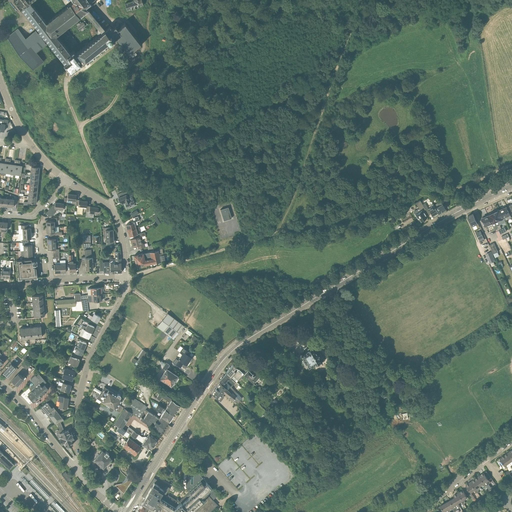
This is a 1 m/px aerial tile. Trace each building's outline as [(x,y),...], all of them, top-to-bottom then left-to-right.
[(125,23),(124,24),(120,27),(119,25),(119,24),(118,24),(118,25),(115,27),(115,26),(115,27),(112,29),(110,26),(105,30),(102,27),(103,26),(102,26),(99,23),(100,23),(99,23),(97,20),(97,19),(96,20),(94,17),(94,16),(94,17),(91,13),(92,13),(91,13),(88,10),(97,3),(100,0),(71,0),(73,2),(66,7),(65,7),(66,7),(63,10),(62,9),(62,10),(59,12),(59,13),(56,15),(56,14),(55,15),(56,15),(53,17),(52,17),(49,20),(49,21),(46,23),(45,20),(44,19),(44,20),(42,17),(42,16),(41,16),(40,14),(40,13),(39,13),(37,11),(37,10),(35,8),(35,7),(34,7),(32,4),(30,2),(31,0),(13,0),(20,9),(21,8),(28,17),(30,20),(31,20),(38,29),(37,29),(38,29),(36,31),(35,30),(35,31),(34,32),(33,33),(32,33),(32,34),(31,34),(31,35),(30,36),(30,35),(29,36),(30,36),(28,37),(27,38),(26,39),(25,39),(24,38),(25,38),(24,37),(24,38),(23,36),(22,35),(21,34),(21,33),(21,34),(20,32),(19,31),(18,30),(18,29),(7,37),(7,38),(8,38),(9,39),(10,40),(10,41),(10,40),(11,41),(11,42),(12,43),(13,44),(12,45),(13,45),(13,44),(14,45),(13,46),(14,46),(15,47),(14,47),(15,48),(15,47),(18,50),(17,51),(19,54),(22,57),(23,57),(25,59),(24,60),(25,60),(26,61),(25,61),(26,61),(27,62),(27,63),(27,62),(28,63),(28,64),(29,65),(30,65),(30,66),(30,67),(31,66),(31,67),(31,68),(32,68),(32,69),(33,69),(32,69),(33,70),(43,61),(42,60),(42,59),(41,58),(40,58),(40,57),(39,57),(39,56),(38,55),(37,54),(38,54),(37,54),(36,53),(37,53),(36,53),(35,52),(36,52),(35,51),(37,50),(37,51),(37,50),(38,49),(39,48),(40,48),(41,47),(42,46),(43,46),(42,46),(44,45),(45,44),(46,44),(48,42),(54,51),(57,54),(64,63),(63,63),(70,72),(76,68),(79,65),(80,65),(85,61),(85,60),(88,58),(89,57),(90,56),(93,54),(95,52),(96,52),(98,50),(101,48),(103,46),(106,44),(108,42),(109,43),(114,40),(115,40),(115,39),(114,39),(116,38),(119,40),(118,41),(119,41),(121,44),(124,47),(123,47),(123,48),(124,47),(126,50),(125,50),(126,51),(126,50),(129,54),(129,55),(129,54),(132,57),(139,51),(137,48),(141,45),(142,45),(142,44),(141,44),(138,41),(139,40),(138,40),(136,38),(136,37),(133,35),(134,34),(133,34),(131,31),(128,28),(129,28),(129,27),(128,28),(125,24),(125,23)] [(136,8),(143,5),(141,0),(131,0),(132,1),(125,4),(127,11),(128,10),(134,8),(134,9),(136,8)] [(39,173),(39,170),(40,167),(32,167),(32,165),(26,164),(25,168),(23,167),(22,172),(25,172),(25,169),(31,170),(31,173),(39,173)] [(128,190),(117,195),(118,198),(120,202),(121,202),(122,204),(125,203),(126,207),(135,203),(132,197),(131,198),(128,190)] [(76,199),(76,195),(68,194),(67,198),(64,198),(64,204),(67,204),(67,203),(75,204),(76,201),(76,199)] [(440,202),(441,204),(435,208),(438,213),(438,214),(439,213),(445,209),(443,205),(445,203),(443,200),(440,202)] [(414,212),(419,221),(420,220),(421,221),(427,218),(423,212),(426,210),(422,204),(420,201),(416,203),(419,209),(414,212)] [(64,204),(55,203),(55,206),(53,205),(45,215),(46,215),(46,214),(49,215),(53,215),(56,213),(55,212),(57,209),(64,209),(64,204)] [(432,216),(438,213),(435,208),(433,204),(431,206),(432,207),(428,209),(432,216)] [(86,217),(92,217),(94,213),(98,213),(98,208),(91,207),(91,206),(87,206),(87,207),(86,212),(86,217)] [(510,216),(506,207),(503,208),(502,208),(501,209),(501,210),(500,210),(504,219),(505,218),(506,221),(511,218),(510,216)] [(231,219),(228,208),(220,210),(224,221),(231,219)] [(504,219),(500,210),(499,210),(497,211),(494,213),(498,221),(504,219)] [(468,216),(474,230),(480,228),(473,213),(468,216)] [(500,225),(498,221),(494,213),(491,214),(490,214),(489,214),(489,215),(488,215),(492,224),(495,223),(500,234),(506,232),(503,224),(500,225)] [(482,218),(486,227),(492,224),(488,215),(487,216),(486,216),(485,216),(485,217),(482,218)] [(136,229),(136,228),(135,226),(137,225),(137,222),(139,221),(138,217),(133,218),(134,222),(131,222),(131,224),(126,225),(127,231),(136,229)] [(46,227),(54,227),(54,221),(57,221),(57,218),(51,218),(51,221),(46,222),(46,227)] [(23,234),(31,233),(30,228),(27,228),(27,225),(21,225),(21,229),(22,229),(23,234)] [(55,232),(54,227),(46,227),(47,233),(50,233),(50,236),(56,235),(62,235),(62,232),(55,232)] [(106,244),(106,245),(115,244),(114,244),(113,230),(110,230),(110,228),(110,227),(103,228),(104,237),(105,237),(106,241),(105,241),(106,241),(106,244)] [(127,231),(129,237),(137,234),(137,231),(140,230),(139,227),(136,228),(136,229),(127,231)] [(476,234),(480,241),(481,242),(485,240),(480,231),(476,234)] [(22,242),(28,242),(28,239),(31,239),(31,233),(23,234),(23,240),(22,240),(22,242)] [(56,235),(50,236),(50,238),(47,239),(47,244),(55,244),(55,238),(56,238),(56,235)] [(83,236),(83,247),(91,247),(90,235),(90,236),(83,236)] [(142,244),(140,237),(130,240),(131,241),(132,247),(139,245),(139,249),(145,247),(144,244),(142,244)] [(24,251),(32,251),(31,245),(28,245),(28,242),(22,242),(22,246),(23,246),(24,251)] [(494,254),(498,252),(494,243),(489,245),(494,254)] [(56,249),(55,244),(47,244),(48,250),(53,249),(53,252),(59,252),(59,249),(56,249)] [(85,260),(82,260),(82,265),(86,265),(86,270),(93,270),(92,258),(91,258),(91,250),(85,250),(85,260)] [(23,260),(29,259),(29,256),(32,256),(32,251),(24,251),(21,251),(21,257),(23,256),(23,260)] [(153,263),(160,262),(158,251),(150,252),(153,263)] [(121,255),(120,252),(115,252),(115,256),(115,261),(112,261),(112,273),(122,272),(121,255)] [(153,263),(150,252),(144,253),(147,265),(153,263)] [(147,265),(144,253),(134,255),(134,257),(134,259),(135,259),(136,263),(135,264),(136,265),(137,267),(147,265)] [(17,260),(18,272),(18,276),(21,276),(21,278),(34,277),(34,275),(37,275),(36,264),(34,265),(33,261),(32,261),(31,259),(29,259),(23,260),(17,260)] [(1,277),(9,278),(10,273),(14,274),(12,261),(10,261),(10,265),(6,264),(6,269),(2,268),(1,277)] [(112,273),(112,261),(110,262),(103,262),(103,271),(103,273),(111,273),(112,273)] [(74,294),(75,299),(68,300),(68,306),(76,306),(76,310),(83,310),(82,305),(80,293),(74,294)] [(88,311),(87,301),(102,300),(101,294),(89,295),(88,295),(81,296),(81,299),(83,312),(88,311)] [(34,317),(44,316),(44,315),(45,315),(45,310),(44,310),(44,308),(45,308),(44,303),(43,303),(43,301),(44,301),(43,296),(42,296),(42,295),(32,296),(34,317)] [(94,313),(93,316),(91,315),(91,316),(89,314),(88,317),(97,323),(100,317),(94,313)] [(174,340),(184,327),(184,326),(167,313),(157,327),(174,340)] [(91,333),(94,327),(88,324),(86,327),(82,325),(80,327),(83,328),(85,330),(91,333)] [(20,328),(21,339),(22,339),(22,340),(27,339),(29,338),(29,339),(34,339),(34,338),(36,337),(36,338),(41,338),(41,337),(42,337),(41,326),(20,328)] [(91,333),(85,330),(83,328),(80,334),(88,338),(91,333)] [(84,349),(86,343),(80,340),(77,346),(84,349)] [(84,349),(77,346),(75,346),(73,352),(81,355),(84,349)] [(188,355),(190,353),(183,347),(180,352),(183,355),(180,359),(177,356),(173,362),(181,367),(184,363),(186,365),(192,358),(188,355)] [(312,349),(311,348),(310,347),(308,349),(307,350),(305,351),(306,352),(301,354),(301,355),(304,360),(303,360),(302,360),(302,361),(302,362),(302,363),(303,363),(304,363),(305,363),(303,364),(306,368),(308,367),(309,367),(313,365),(315,364),(316,365),(316,364),(317,364),(317,365),(319,364),(319,363),(319,362),(324,360),(321,354),(318,355),(316,352),(315,352),(313,349),(312,349)] [(28,352),(23,358),(26,361),(31,355),(28,352)] [(76,355),(73,354),(68,353),(67,355),(70,356),(69,361),(71,362),(70,363),(77,366),(79,360),(78,359),(77,358),(77,359),(75,358),(76,355)] [(22,365),(26,369),(30,365),(26,361),(22,365)] [(174,381),(178,376),(167,369),(170,365),(165,362),(162,367),(166,370),(160,379),(171,386),(173,385),(174,383),(174,381)] [(11,363),(3,373),(8,377),(16,368),(11,363)] [(72,380),(72,379),(75,371),(70,370),(71,367),(64,364),(60,376),(72,380)] [(244,374),(233,365),(226,372),(237,382),(244,375),(244,374)] [(244,374),(244,375),(248,378),(253,383),(254,381),(255,382),(260,376),(256,373),(254,374),(253,373),(252,374),(248,370),(244,374)] [(12,381),(17,386),(23,379),(18,374),(12,381)] [(48,384),(39,374),(36,376),(35,375),(30,379),(36,385),(31,389),(32,390),(31,391),(32,391),(28,395),(34,402),(46,391),(49,388),(47,386),(48,384)] [(235,383),(226,374),(219,380),(220,381),(229,391),(230,390),(233,387),(232,387),(235,383)] [(69,392),(71,385),(59,381),(57,388),(69,392)] [(237,404),(240,401),(235,397),(234,396),(234,395),(230,390),(229,391),(220,381),(211,393),(221,400),(224,396),(222,395),(224,393),(233,400),(237,404)] [(101,401),(106,404),(110,406),(109,407),(110,408),(111,409),(112,409),(113,408),(115,410),(122,399),(120,397),(120,396),(120,395),(119,394),(117,394),(117,395),(108,390),(109,390),(108,389),(108,390),(104,387),(101,391),(98,389),(97,392),(100,394),(97,398),(101,401)] [(50,398),(58,392),(57,390),(56,391),(55,389),(51,392),(52,393),(49,395),(50,398)] [(165,409),(173,414),(177,408),(178,408),(180,404),(161,392),(156,399),(160,401),(162,398),(169,402),(165,409)] [(240,401),(242,398),(237,393),(234,395),(234,396),(235,397),(240,401)] [(167,424),(169,421),(161,415),(159,418),(148,411),(145,409),(147,407),(134,398),(135,397),(132,395),(126,405),(123,409),(114,423),(119,427),(122,428),(131,413),(139,418),(166,435),(172,427),(167,424)] [(67,409),(68,398),(64,397),(58,396),(57,401),(59,401),(59,408),(67,409)] [(47,417),(56,410),(48,401),(41,407),(43,410),(42,411),(47,417)] [(169,421),(173,414),(165,409),(158,404),(156,407),(160,410),(158,414),(161,415),(169,421)] [(64,420),(56,410),(47,417),(51,423),(53,422),(55,424),(56,423),(60,422),(64,420)] [(116,431),(123,435),(125,431),(122,428),(119,427),(116,431)] [(71,439),(74,438),(72,433),(73,433),(71,428),(64,431),(70,445),(73,444),(71,439)] [(128,433),(145,445),(148,447),(149,446),(152,447),(153,447),(154,447),(155,446),(155,445),(155,444),(154,443),(157,439),(149,434),(146,439),(145,439),(143,439),(138,435),(134,431),(132,430),(131,431),(129,430),(128,433)] [(64,431),(62,431),(56,434),(58,439),(60,438),(62,443),(65,442),(67,447),(70,445),(64,431)] [(125,439),(121,444),(135,454),(140,446),(129,438),(127,440),(125,439)] [(0,462),(1,462),(1,463),(2,462),(5,466),(5,467),(6,467),(9,469),(9,470),(10,470),(9,469),(14,465),(14,464),(11,462),(11,461),(10,461),(7,457),(6,457),(2,453),(3,453),(2,452),(2,453),(1,452),(0,450),(0,462)] [(106,451),(104,452),(102,450),(93,461),(101,469),(110,458),(107,455),(108,453),(109,453),(109,452),(108,452),(107,451),(106,450),(106,451)] [(500,459),(505,466),(507,469),(508,468),(506,465),(509,463),(504,455),(500,459)] [(62,474),(68,482),(72,479),(65,472),(62,474)] [(484,473),(479,476),(486,486),(487,485),(485,482),(491,478),(487,473),(485,475),(484,473)] [(479,476),(475,479),(480,486),(483,484),(485,487),(486,486),(479,476)] [(132,481),(128,478),(127,480),(125,482),(124,483),(122,483),(120,484),(118,484),(116,484),(115,485),(124,494),(132,481)] [(204,486),(201,482),(190,492),(191,493),(181,501),(179,499),(176,501),(165,495),(170,487),(156,479),(148,492),(149,492),(141,503),(149,507),(152,509),(156,511),(210,511),(218,505),(207,494),(208,492),(212,489),(207,483),(204,486)] [(475,479),(470,482),(477,492),(479,491),(477,488),(480,486),(475,479)] [(476,493),(477,492),(470,482),(466,485),(471,492),(474,490),(476,493)] [(463,490),(458,493),(464,503),(465,503),(464,500),(467,498),(463,490)] [(464,503),(458,493),(453,496),(454,498),(457,503),(458,503),(461,501),(463,504),(464,503)] [(457,503),(454,498),(450,500),(456,511),(457,510),(457,509),(460,507),(458,503),(457,503)] [(450,500),(445,503),(449,511),(453,509),(454,511),(456,511),(450,500)] [(139,507),(146,511),(149,507),(141,503),(139,507)] [(445,503),(440,506),(443,511),(446,511),(449,511),(445,503)]
